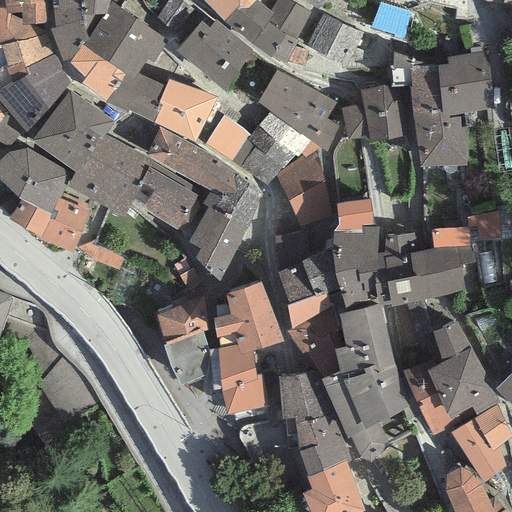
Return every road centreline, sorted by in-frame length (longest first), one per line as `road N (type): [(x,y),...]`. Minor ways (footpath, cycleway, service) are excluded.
road 1 (tertiary): [(180,457),(97,325),(0,244)]
road 2 (residential): [(0,284),(137,323),(216,436)]
road 3 (residential): [(297,511),(279,456),(272,378)]
